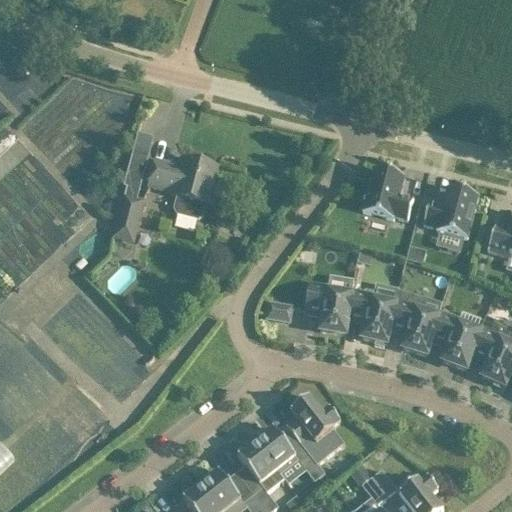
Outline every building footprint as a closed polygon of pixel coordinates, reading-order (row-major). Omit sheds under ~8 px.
[(141,136),(140,155),(152,157),(154,138),(141,136)] [(177,196),(176,199),(173,211),(177,217),(198,223),(204,219),(208,206),(217,208),(222,205),(224,196),(221,191),(212,189),(217,170),(186,162),(184,171),(156,164),(149,189),(177,196)] [(400,199),(405,180),(374,172),(363,215),(394,223),(394,221),(408,225),(414,203),(400,199)] [(468,242),(479,199),(448,191),(443,210),(429,207),(423,229),(437,232),(437,234),(468,242)] [(112,241),(134,247),(145,203),(123,197),(112,241)] [(511,258),(511,231),(496,227),(488,255),(510,261),(511,258)] [(409,251),(406,264),(421,268),(425,255),(409,251)] [(373,256),(360,253),(357,265),(370,268),(373,256)] [(484,275),(473,272),(470,284),(481,287),(484,275)] [(346,338),(348,323),(351,297),(328,294),(329,290),(310,287),(305,316),(323,319),(320,334),(346,338)] [(387,347),(390,332),(395,307),(373,302),(373,298),(352,294),(351,297),(348,323),(365,327),(362,341),(375,345),(374,348),(384,350),(385,347),(387,347)] [(507,302),(496,297),(492,307),(502,312),(507,302)] [(427,359),(432,344),(438,319),(416,312),(417,309),(396,303),(395,307),(390,332),(407,337),(402,351),(427,359)] [(268,321),(289,325),(292,310),(270,306),(268,321)] [(467,373),(472,359),(480,334),(458,326),(460,323),(439,316),(438,319),(432,344),(448,350),(443,364),(467,373)] [(480,334),(472,359),(488,366),(482,380),(494,385),(493,388),(502,392),(503,389),(505,390),(511,376),(511,374),(511,331),(486,320),(480,334)] [(322,416),(309,400),(291,415),(297,422),(287,429),(317,468),(318,468),(345,447),(334,433),(335,432),(333,430),(340,424),(330,410),(322,416)] [(273,431),(255,445),(277,475),(280,478),(298,464),(315,485),(325,477),(318,468),(317,468),(288,431),(278,438),(273,431)] [(245,469),(236,477),(253,499),(263,511),(276,511),(279,511),(267,496),(283,483),(280,478),(277,475),(255,445),(238,459),(245,469)] [(0,484),(17,466),(0,448),(0,484)] [(382,473),(372,481),(387,501),(397,493),(382,473)] [(219,474),(201,488),(220,511),(245,511),(247,511),(263,511),(253,499),(236,477),(226,484),(219,474)] [(438,493),(427,479),(420,485),(418,482),(399,497),(411,511),(441,511),(431,499),(438,493)] [(372,481),(362,489),(372,502),(378,509),(387,501),(372,481)] [(190,511),(220,511),(201,488),(183,502),(190,511)] [(358,511),(380,511),(378,509),(372,502),(358,511)]
